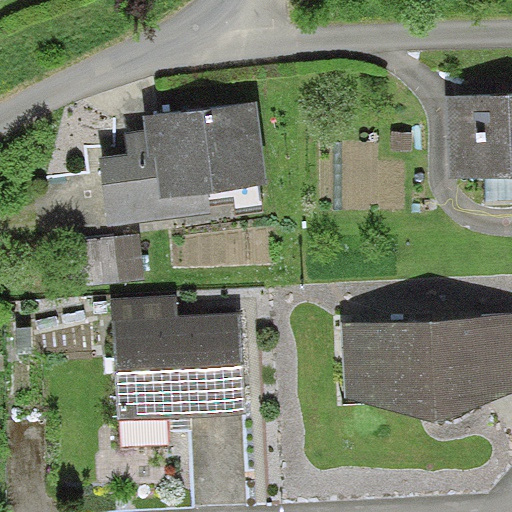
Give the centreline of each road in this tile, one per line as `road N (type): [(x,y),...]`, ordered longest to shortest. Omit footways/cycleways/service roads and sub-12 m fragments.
road 1 (residential): [(241,43),(511,40)]
road 2 (residential): [(0,139),(96,84),(241,43)]
